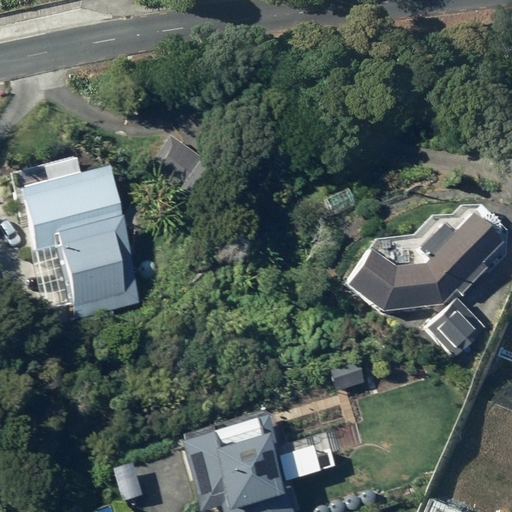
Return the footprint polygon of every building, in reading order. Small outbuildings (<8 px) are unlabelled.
[(81,108),(0,127),(0,148),(12,198),(34,193),(49,260),(113,245),(81,108)] [(167,135),(144,170),(198,207),(222,172),(167,135)] [(346,189),(325,200),(333,216),(354,206),(346,189)] [(374,240),(342,285),(383,314),(442,304),(455,290),(459,294),(484,269),(479,263),(499,243),(470,214),(450,234),(440,224),(414,251),(425,262),(390,269),(376,259),(385,247),(374,240)] [(454,298),(424,328),(453,357),(483,327),(454,298)] [(350,360),(319,371),(329,399),(360,388),(350,360)] [(265,444),(272,442),(264,416),(178,442),(199,511),(220,505),(221,511),(290,511),(284,491),(280,492),(265,444)] [(127,461),(106,466),(114,501),(135,496),(127,461)] [(110,511),(107,503),(85,511),(110,511)]
